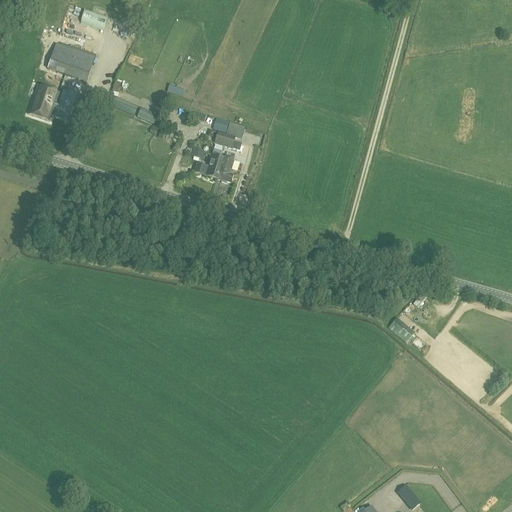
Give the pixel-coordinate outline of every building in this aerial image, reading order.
[(80,24),(103,31),(108,18),(85,10),(80,24)] [(86,83),(95,58),(56,45),(47,70),(86,83)] [(133,94),(136,83),(128,81),(125,92),(133,94)] [(68,119),(75,98),(62,94),(57,110),(54,109),(59,94),(37,86),(37,87),(32,85),(28,96),(33,98),(28,115),(50,122),(53,112),(56,113),(55,115),(68,119)] [(138,108),(122,101),(115,98),(111,107),(119,110),(134,117),(138,108)] [(158,117),(141,109),(137,118),(154,126),(158,117)] [(239,126),(229,124),(217,120),(214,131),(218,133),(214,146),(231,151),(232,149),(240,152),(242,144),(234,142),(239,126)] [(194,150),(192,157),(203,160),(205,153),(194,150)] [(210,155),(207,168),(196,165),(194,174),(204,177),(222,182),(221,184),(227,185),(227,183),(231,184),(233,178),(229,176),(233,159),(227,157),(226,159),(210,155)] [(408,341),(414,334),(397,319),(391,326),(408,341)] [(404,487),(397,493),(390,498),(398,507),(405,502),(412,511),(419,505),(404,487)] [(375,507),(380,511),(383,511),(390,505),(383,499),(375,507)]
